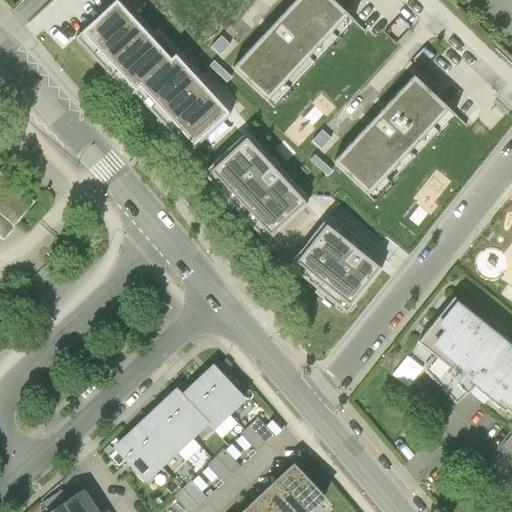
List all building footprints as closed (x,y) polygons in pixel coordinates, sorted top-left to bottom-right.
[(188,153),(230,115),(174,55),(170,59),(115,0),(74,38),(128,97),(125,100),(155,132),(163,125),(188,153)] [(352,21),(330,0),(295,0),(231,68),(273,106),(280,98),(274,93),(289,77),(295,83),(330,45),(324,39),(339,23),(345,29),(352,21)] [(385,9),(381,19),(372,15),(367,26),(398,39),(407,18),(385,9)] [(454,115),(413,77),(332,163),(373,201),(381,192),(375,187),(389,171),(395,177),(431,139),(425,133),(440,118),(446,123),(454,115)] [(460,134),(438,150),(450,167),(472,150),(460,134)] [(271,237),(306,205),(243,136),(207,168),(221,183),(215,188),(225,199),(231,194),(248,212),(242,217),(252,229),(258,223),(271,237)] [(34,203),(0,173),(0,238),(2,241),(34,203)] [(346,313),(381,270),(322,223),(293,260),(310,274),(305,281),(317,290),(322,284),(339,298),(334,304),(346,313)] [(455,406),(473,389),(505,415),(507,411),(511,415),(511,347),(454,302),(418,346),(436,358),(422,371),(455,406)] [(408,354),(393,373),(410,387),(425,368),(408,354)] [(217,360),(201,374),(236,415),(252,401),(217,360)] [(201,374),(186,387),(219,429),(236,415),(201,374)] [(181,382),(163,398),(197,439),(215,424),(181,382)] [(163,398),(144,413),(179,455),(197,439),(163,398)] [(144,413),(126,429),(160,470),(179,455),(144,413)] [(250,454),(278,432),(263,414),(235,436),(250,454)] [(126,429),(108,445),(142,485),(160,470),(126,429)] [(280,480),(307,511),(313,511),(327,500),(297,466),(280,480)] [(174,496),(190,511),(191,511),(211,493),(195,476),(174,496)] [(307,511),(280,480),(264,494),(278,511),(307,511)] [(95,511),(97,511),(83,491),(52,511),(95,511)] [(249,511),(278,511),(264,494),(247,509),(249,511)]
